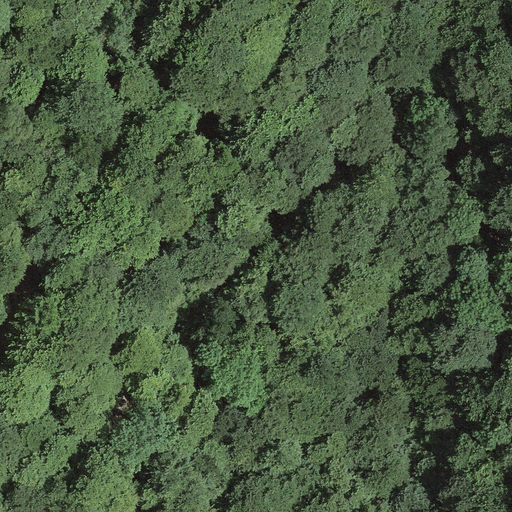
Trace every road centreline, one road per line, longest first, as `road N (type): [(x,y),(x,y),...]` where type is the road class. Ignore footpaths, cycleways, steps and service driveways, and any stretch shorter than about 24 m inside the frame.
road 1 (track): [(37,511),(174,324),(386,138),(405,138),(511,248)]
road 2 (track): [(200,0),(0,342)]
